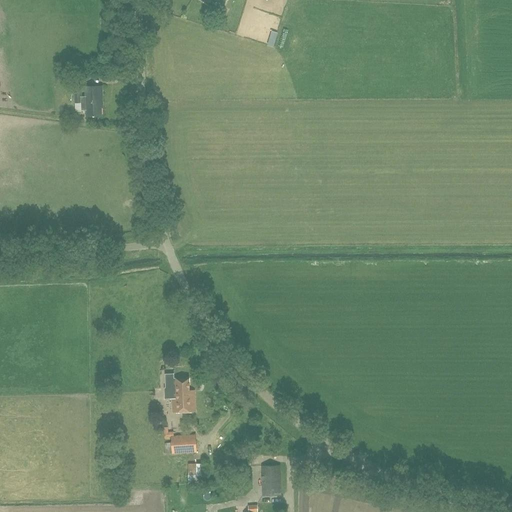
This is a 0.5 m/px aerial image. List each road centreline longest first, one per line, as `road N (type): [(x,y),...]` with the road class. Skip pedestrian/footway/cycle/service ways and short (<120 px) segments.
road 1 (unclassified): [(511,508),(377,470),(293,419),(218,341),(164,242)]
road 2 (unclassified): [(164,242),(143,148),(137,0)]
road 3 (unclassified): [(164,242),(0,252)]
